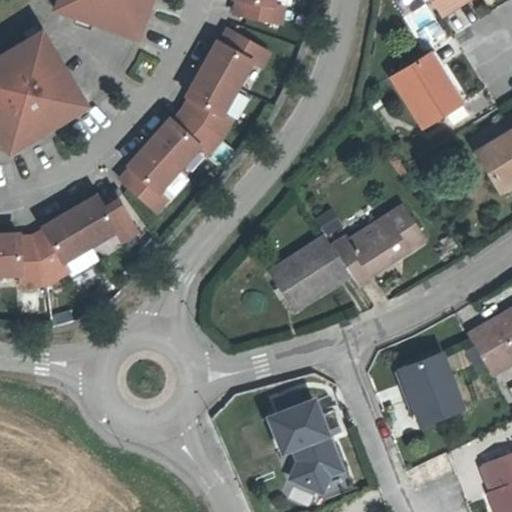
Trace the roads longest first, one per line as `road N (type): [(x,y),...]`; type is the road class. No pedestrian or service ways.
road 1 (unclassified): [(154,337),(196,255),(304,128),(340,41),(346,0)]
road 2 (residential): [(196,0),(171,73),(138,121),(99,159),(34,197),(0,202)]
road 3 (residential): [(337,345),(448,292),(511,250)]
road 4 (residential): [(403,511),(337,345)]
road 5 (residential): [(188,378),(337,345)]
